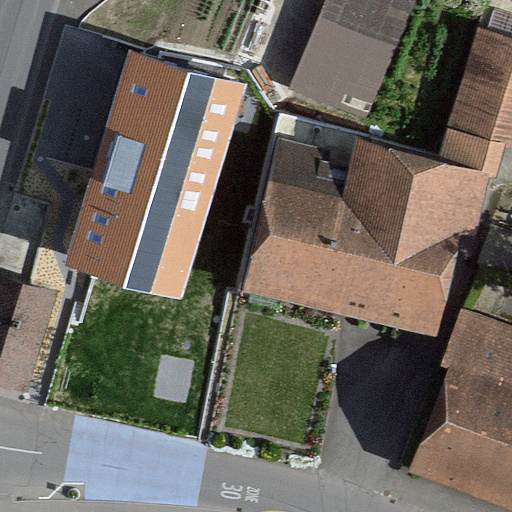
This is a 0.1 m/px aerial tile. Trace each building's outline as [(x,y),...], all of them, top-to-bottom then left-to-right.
[(325,0),(322,10),(390,36),(403,0),(325,0)] [(280,171),(245,288),(443,346),(511,112),(511,38),(476,28),(442,143),(361,120),(341,189),(280,171)] [(237,90),(134,60),(73,263),(177,294),(237,90)] [(56,289),(0,272),(0,370),(29,379),(56,289)] [(511,325),(471,310),(412,466),(511,503),(511,325)]
